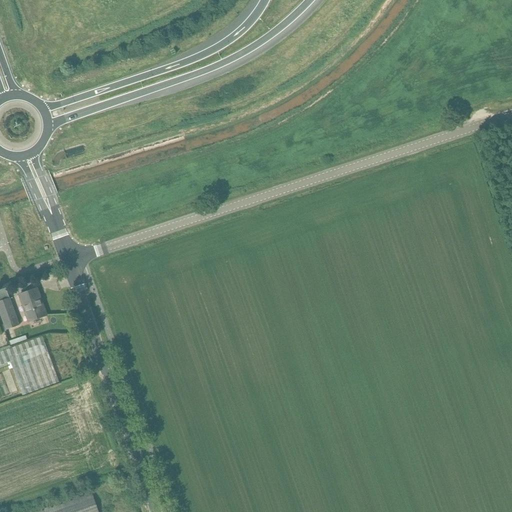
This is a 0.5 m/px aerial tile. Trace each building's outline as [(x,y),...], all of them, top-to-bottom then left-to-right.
[(37,289),(19,295),(23,304),(29,321),(35,319),(45,316),(40,303),(42,302),(37,289)] [(10,298),(0,301),(0,313),(6,329),(19,325),(13,308),(10,298)] [(26,336),(9,341),(11,346),(27,340),(26,336)] [(42,337),(0,352),(0,365),(10,362),(23,396),(50,386),(59,382),(42,337)] [(34,511),(98,511),(91,492),(82,495),(34,511)]
